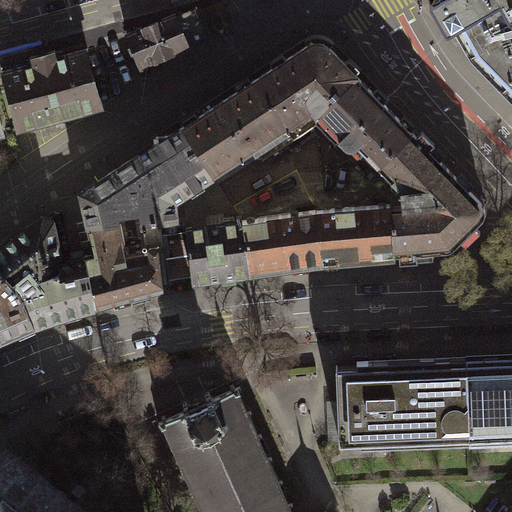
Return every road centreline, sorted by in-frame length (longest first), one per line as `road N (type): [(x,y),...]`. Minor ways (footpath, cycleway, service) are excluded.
road 1 (tertiary): [(0,394),(63,361),(165,332),(301,314),(511,304)]
road 2 (residential): [(0,205),(248,43)]
road 3 (tertiary): [(366,0),(420,83),(511,180)]
road 4 (tertiary): [(127,0),(0,35)]
